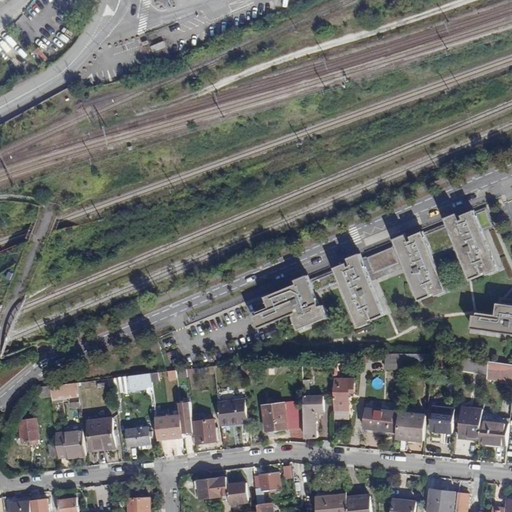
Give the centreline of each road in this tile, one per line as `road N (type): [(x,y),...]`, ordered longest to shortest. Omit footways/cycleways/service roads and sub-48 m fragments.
road 1 (unclassified): [(0,402),(51,362),(511,169)]
road 2 (tertiary): [(511,478),(303,454),(168,467)]
road 3 (tertiary): [(168,467),(7,484),(0,478)]
